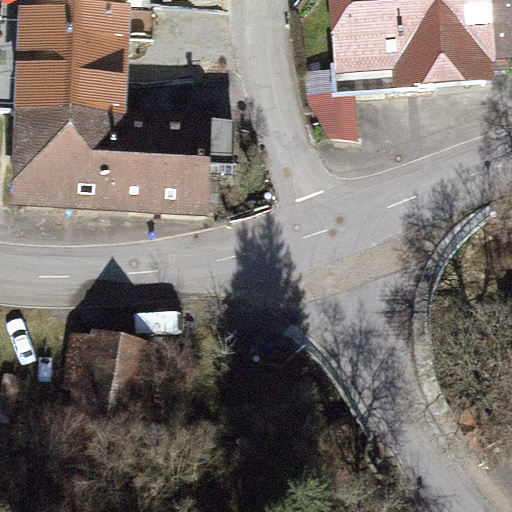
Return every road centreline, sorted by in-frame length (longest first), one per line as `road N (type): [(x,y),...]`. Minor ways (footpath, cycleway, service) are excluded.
road 1 (tertiary): [(0,270),(133,271),(325,236)]
road 2 (tertiary): [(325,236),(347,323),(397,419),(465,511)]
road 3 (residential): [(273,0),(265,54),(325,236)]
road 4 (tertiary): [(325,236),(511,167)]
